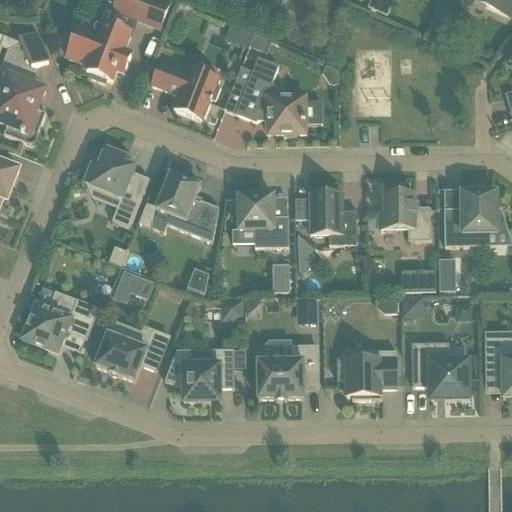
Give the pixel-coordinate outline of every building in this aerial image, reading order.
[(73,37),(66,53),(71,55),(68,62),(89,71),(87,77),(93,79),(91,83),(105,89),(107,84),(113,87),(117,77),(119,71),(126,74),(132,61),(124,58),(131,39),(128,38),(133,23),(160,33),(169,9),(146,0),(119,0),(111,24),(99,20),(93,36),(80,31),(77,38),(73,37)] [(372,0),(368,11),(387,20),(394,6),(380,0),(372,0)] [(487,9),(511,20),(511,0),(480,0),(489,4),(487,9)] [(222,6),(218,17),(227,21),(231,9),(222,6)] [(436,22),(448,27),(454,14),(442,8),(436,22)] [(35,73),(49,67),(36,38),(20,45),(21,49),(9,55),(1,75),(5,88),(0,101),(0,128),(7,131),(4,140),(31,150),(32,150),(33,150),(35,149),(36,148),(36,147),(39,139),(38,139),(46,118),(38,115),(46,95),(33,90),(38,79),(35,73)] [(254,39),(249,52),(262,57),(267,44),(254,39)] [(284,140),(284,143),(297,142),(297,139),(306,139),(306,129),(322,129),(322,108),(306,108),(306,101),(278,102),(278,90),(272,88),(279,71),(258,63),(236,120),(257,128),(257,126),(268,126),(268,140),(284,140)] [(173,115),(203,127),(212,105),(216,106),(221,92),(218,90),(220,85),(190,73),(188,79),(161,68),(152,91),(179,101),(173,115)] [(326,69),(322,78),(330,89),(339,89),(339,75),(326,69)] [(112,226),(130,233),(142,203),(150,184),(133,177),(135,172),(124,168),(127,162),(107,154),(100,171),(93,169),(85,188),(121,203),(112,226)] [(0,210),(6,194),(9,196),(9,197),(10,197),(19,174),(0,166),(0,210)] [(168,230),(213,247),(219,213),(201,206),(200,208),(195,205),(201,191),(196,189),(196,185),(187,181),(184,184),(171,179),(157,215),(171,220),(168,230)] [(409,235),(409,247),(431,246),(430,213),(415,213),(415,199),(399,199),(396,196),(389,196),(386,199),(384,199),(385,218),(380,218),(380,235),(409,235)] [(255,235),(255,253),(289,253),(289,222),(274,223),(273,201),(257,201),(257,198),(243,198),(243,201),(239,201),(240,216),(237,216),(237,230),(240,230),(240,235),(255,235)] [(444,215),(445,252),(469,252),(469,247),(485,247),(485,238),(508,238),(511,251),(511,246),(501,213),(500,214),(497,214),(497,198),(462,198),(462,214),(444,215)] [(310,204),(295,205),(295,226),(311,225),(311,241),(329,240),(330,251),(357,251),(357,242),(357,222),(344,223),(344,200),(310,200),(310,204)] [(299,274),(303,278),(313,268),(312,254),(299,240),(299,274)] [(114,251),(108,267),(121,272),(127,257),(114,251)] [(273,270),(273,298),(289,297),(289,270),(273,270)] [(188,292),(205,298),(209,279),(195,273),(188,292)] [(123,295),(148,305),(155,289),(130,278),(123,295)] [(439,295),(454,296),(454,278),(440,278),(439,295)] [(419,279),(419,297),(435,297),(435,279),(419,279)] [(55,295),(49,314),(36,309),(34,315),(31,314),(27,325),(29,326),(22,344),(58,359),(66,337),(87,345),(100,313),(77,304),(55,295)] [(402,301),(402,323),(424,323),(424,301),(402,301)] [(377,311),(384,319),(398,318),(397,304),(377,304),(377,311)] [(222,305),(222,327),(243,326),(243,305),(222,305)] [(296,307),(296,330),(317,330),(317,307),(296,307)] [(455,311),(456,323),(472,322),(471,310),(455,311)] [(121,381),(135,387),(142,370),(156,376),(170,342),(145,333),(138,350),(108,339),(96,372),(110,377),(109,379),(112,380),(112,379),(118,382),(120,383),(121,381)] [(511,343),(488,343),(488,379),(503,379),(503,404),(511,403),(511,343)] [(464,351),(449,351),(449,349),(412,349),(412,393),(431,392),(431,405),(469,404),(468,367),(464,367),(464,351)] [(276,407),(278,407),(278,404),(285,404),(285,407),(287,407),(287,404),(304,404),(304,394),(318,393),(318,352),(290,353),(290,366),(258,367),(259,404),(276,404),(276,407)] [(177,356),(165,386),(184,394),(184,408),(209,408),(209,405),(216,405),(216,407),(221,407),(221,394),(234,394),(234,374),(234,355),(213,355),(213,370),(190,370),(190,356),(177,356)] [(352,404),(352,406),(382,405),(382,404),(381,404),(381,394),(397,394),(396,357),(365,357),(366,365),(339,366),(339,365),(337,365),(338,387),(339,387),(339,385),(346,385),(347,402),(354,402),(354,404),(352,404)]
